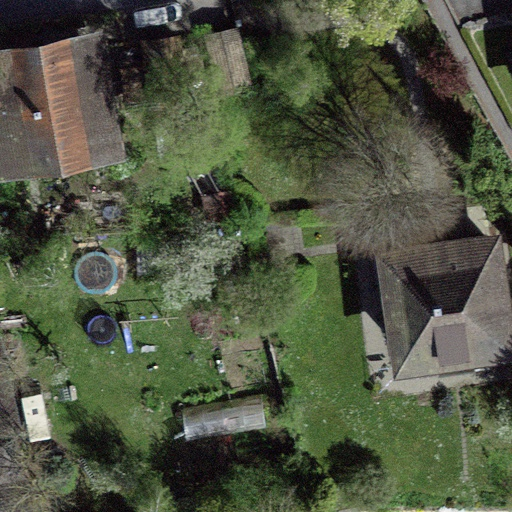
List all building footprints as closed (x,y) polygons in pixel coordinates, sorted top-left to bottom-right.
[(206,34),(219,91),(249,85),(236,28),(206,34)] [(176,36),(144,40),(152,95),(183,91),(176,36)] [(87,48),(0,62),(0,80),(13,153),(102,137),(87,48)] [(504,341),(489,241),(452,247),(450,229),(423,233),(427,250),(390,255),(404,355),(504,341)] [(0,447),(22,443),(0,346),(0,447)] [(0,483),(0,511),(32,511),(27,479),(0,483)]
